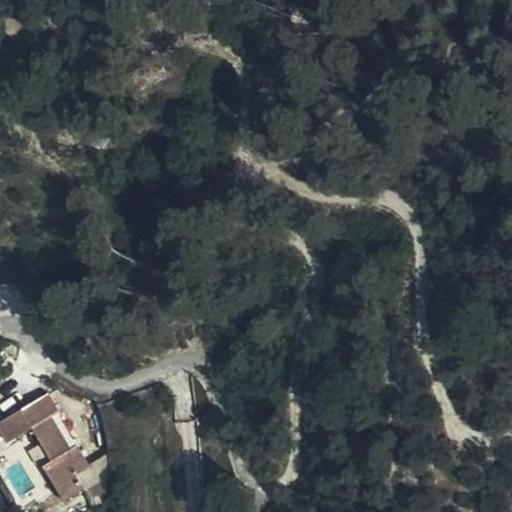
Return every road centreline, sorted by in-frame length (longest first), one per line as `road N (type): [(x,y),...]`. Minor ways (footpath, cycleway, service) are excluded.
road 1 (track): [(260,484),(287,481),(298,451),(307,291),(294,254),(262,227),(252,200),(278,180),(405,206),(426,351),(459,432),(511,430)]
road 2 (residential): [(0,325),(100,381),(197,363),(208,370),(240,457),(260,484)]
